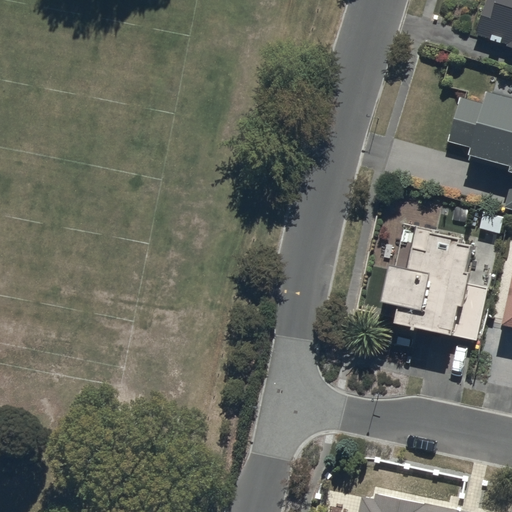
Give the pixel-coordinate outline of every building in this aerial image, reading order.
[(511,0),(498,0),(497,4),(486,1),(474,38),(507,47),(506,51),(511,52),(511,0)] [(460,101),(448,145),(473,152),(470,162),(509,173),(508,178),(511,178),(511,181),(504,212),(511,214),(511,104),(488,98),(485,108),(460,101)] [(391,273),(382,311),(400,314),(396,332),(452,344),(453,339),(477,344),(488,290),(469,286),(470,280),(464,279),(470,253),(459,250),(459,247),(435,241),(436,234),(418,230),(407,277),(391,273)] [(511,282),(502,331),(511,332),(511,282)] [(366,504),(364,511),(433,511),(380,501),(379,506),(366,504)]
